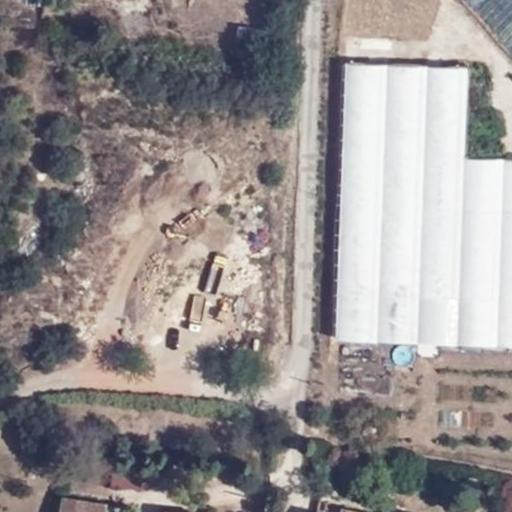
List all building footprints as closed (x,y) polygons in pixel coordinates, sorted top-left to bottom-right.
[(278,36),(239,29),(233,59),(274,66),(278,36)] [(145,463),(114,461),(111,487),(143,489),(145,463)] [(222,470),(191,468),(190,478),(222,481),(222,470)] [(103,511),(105,506),(63,500),(61,511),(103,511)] [(392,511),(355,503),(352,511),(392,511)]
